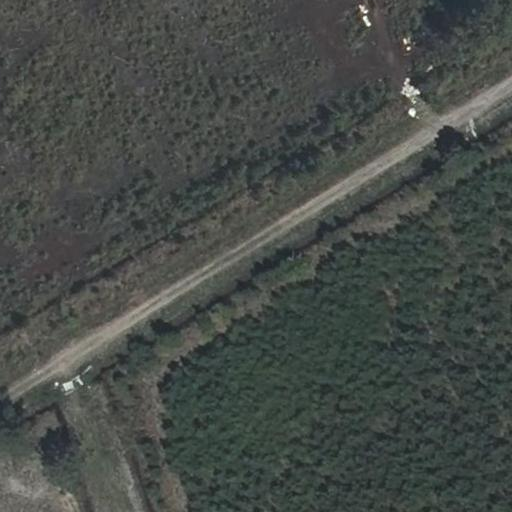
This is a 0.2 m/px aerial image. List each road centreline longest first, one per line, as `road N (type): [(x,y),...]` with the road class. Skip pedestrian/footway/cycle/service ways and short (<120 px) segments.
road 1 (track): [(0,401),(511,81)]
road 2 (track): [(117,511),(68,359)]
